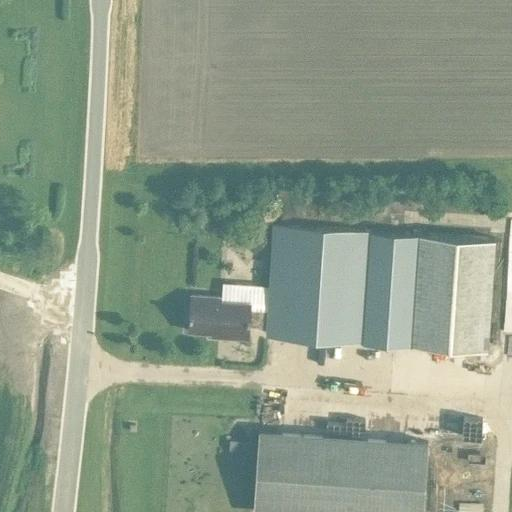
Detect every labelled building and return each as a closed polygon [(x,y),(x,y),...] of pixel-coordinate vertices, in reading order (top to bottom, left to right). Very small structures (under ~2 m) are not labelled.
[(511,203),(500,205),(502,222),(511,220),(511,203)] [(375,231),(274,224),(269,308),(267,326),(267,334),(368,341),(375,231)] [(424,234),(375,230),(375,231),(368,341),(417,345),(424,234)] [(495,238),(424,234),(417,345),(487,349),(495,238)] [(249,325),(267,326),(269,308),(250,307),(251,302),(221,300),(221,297),(191,295),(188,331),(224,333),(224,337),(248,338),(249,325)] [(263,511),(422,511),(427,442),(259,430),(253,511),(263,511)] [(235,434),(234,445),(251,445),(252,434),(235,434)]
